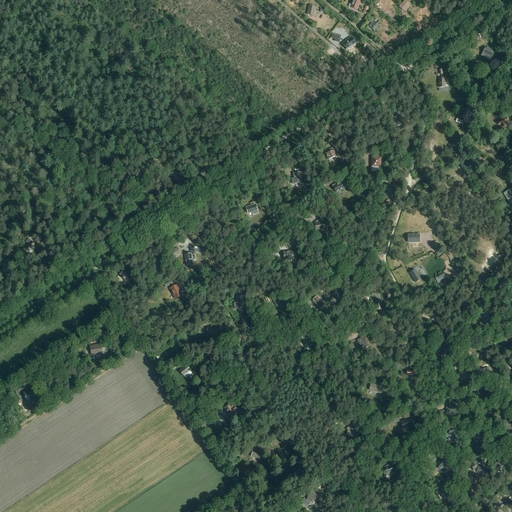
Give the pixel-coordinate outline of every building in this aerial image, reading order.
[(357,10),(361,1),(358,0),(353,0),(352,5),(353,5),(352,8),(357,10)] [(405,11),(411,5),(405,0),(399,7),(405,11)] [(375,31),(379,25),(373,21),(369,27),(375,31)] [(356,44),(352,37),(342,43),(347,50),(356,44)] [(482,56),(485,58),(486,56),(491,59),(495,52),(491,50),(492,49),(488,47),(487,48),(486,47),(482,56)] [(438,87),(446,88),(447,88),(447,80),(446,80),(446,79),(439,79),(438,87)] [(403,109),(398,109),(397,108),(396,117),(395,117),(394,125),(401,125),(403,109)] [(460,114),(457,119),(456,121),(465,125),(466,123),(465,122),(467,118),(460,114)] [(510,123),(507,117),(497,122),(499,126),(500,126),(501,128),(510,123)] [(335,161),(338,159),(333,148),(330,149),(331,151),(326,154),(328,160),(334,158),(335,161)] [(481,160),(478,155),(460,165),(462,170),(481,160)] [(303,178),(302,172),(293,174),(294,179),(292,179),(292,184),(301,182),(301,178),(303,178)] [(186,182),(182,175),(181,174),(180,175),(179,173),(173,176),(175,180),(180,186),(186,182)] [(335,192),(346,187),(342,180),(332,186),(335,192)] [(359,185),(357,191),(366,194),(368,188),(359,185)] [(510,203),(511,201),(511,193),(511,192),(511,188),(503,193),(510,203)] [(392,204),(389,200),(383,204),(386,208),(388,211),(394,207),(392,204)] [(258,213),(258,211),(256,204),(246,207),(248,214),(253,213),(253,215),(258,213)] [(324,221),(314,223),(316,231),(326,229),(324,221)] [(407,243),(420,242),(419,234),(407,235),(407,243)] [(30,251),(35,245),(29,239),(25,242),(28,245),(26,247),(30,251)] [(430,245),(436,252),(439,249),(434,242),(430,245)] [(284,260),(294,259),(293,251),(284,252),(284,260)] [(185,261),(186,261),(186,264),(193,263),(193,260),(193,253),(185,254),(185,261)] [(126,283),(134,277),(127,268),(119,274),(126,283)] [(421,280),(416,270),(410,273),(416,283),(421,280)] [(436,277),(439,282),(449,276),(445,271),(436,277)] [(182,296),(177,285),(169,289),(174,300),(182,296)] [(277,307),(284,303),(278,295),(272,299),(277,307)] [(239,296),(240,302),(237,302),(237,303),(234,303),(235,309),(238,309),(239,310),(242,310),(244,309),(244,306),(245,306),(244,296),(239,296)] [(324,304),(317,297),(313,301),(320,308),(324,304)] [(485,324),(492,317),(487,310),(481,315),(480,315),(478,316),(485,324)] [(218,330),(210,328),(207,328),(207,331),(209,331),(208,336),(216,338),(218,330)] [(306,349),(314,343),(308,334),(300,340),(306,349)] [(362,350),(368,346),(364,337),(357,341),(362,350)] [(445,343),(440,355),(442,356),(441,357),(441,359),(444,359),(445,358),(445,357),(447,358),(451,348),(447,346),(448,345),(445,343)] [(103,354),(102,344),(90,346),(91,356),(103,354)] [(183,376),(191,370),(192,370),(187,364),(181,369),(181,370),(179,371),(183,376)] [(459,371),(457,378),(469,382),(471,375),(459,371)] [(371,384),(369,391),(382,394),(383,387),(381,387),(371,384)] [(37,398),(34,389),(23,393),(26,401),(37,398)] [(223,408),(229,418),(236,414),(233,410),(235,409),(234,405),(232,407),(230,404),(223,408)] [(454,412),(454,407),(454,405),(445,406),(446,407),(446,413),(449,412),(449,416),(447,417),(447,420),(461,418),(460,417),(453,418),(453,415),(458,414),(457,411),(454,412)] [(485,419),(491,417),(488,409),(482,411),(485,419)] [(402,429),(413,425),(411,418),(400,422),(402,429)] [(508,430),(511,422),(504,419),(500,427),(508,430)] [(348,431),(347,433),(346,435),(357,440),(358,437),(361,431),(354,428),(354,429),(348,427),(347,430),(348,431)] [(446,438),(455,437),(454,430),(448,431),(448,433),(446,433),(446,438)] [(473,435),(474,437),(475,442),(483,439),(480,433),(479,431),(475,433),(476,434),(473,435)] [(293,452),(292,451),(288,445),(286,447),(286,446),(283,449),(288,456),(293,452)] [(437,462),(436,466),(438,470),(442,470),(449,465),(450,462),(448,458),(444,458),(437,462)] [(478,473),(483,469),(477,460),(470,465),(474,471),(476,470),(478,473)] [(500,463),(500,464),(496,462),(494,465),(496,466),(494,468),(500,471),(503,466),(502,465),(502,464),(500,463)] [(392,473),(395,472),(392,464),(385,466),(386,467),(381,468),(384,477),(392,474),(392,473)] [(441,500),(447,495),(441,487),(435,492),(441,500)] [(314,500),(315,501),(320,493),(313,489),(307,500),(312,503),(314,500)] [(310,503),(306,501),(303,499),(301,503),(300,505),(307,509),(310,503)] [(492,510),(494,511),(497,511),(502,503),(497,500),(492,510)]
